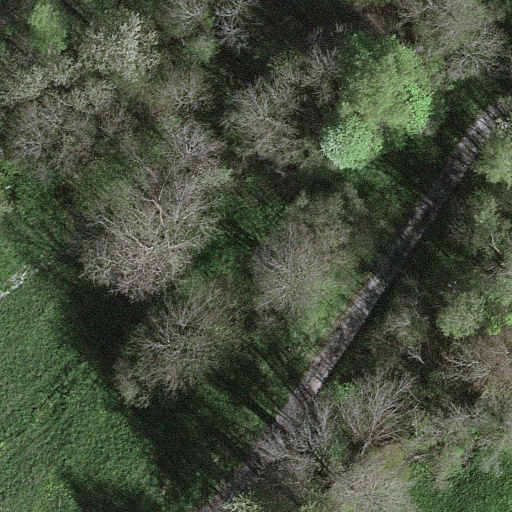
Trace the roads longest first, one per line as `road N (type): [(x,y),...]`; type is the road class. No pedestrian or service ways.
road 1 (track): [(212,511),(511,189)]
road 2 (track): [(171,0),(0,116)]
